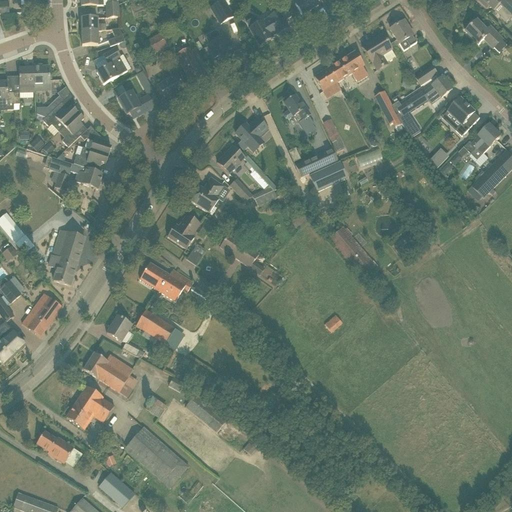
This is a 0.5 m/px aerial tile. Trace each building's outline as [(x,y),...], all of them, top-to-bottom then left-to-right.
[(97,8),(97,7),(103,7),(103,0),(112,0),(111,0),(80,0),(81,8),(97,8)] [(210,9),(220,26),(234,18),(224,0),(210,9)] [(301,0),(294,5),(302,17),(303,16),(305,18),(310,14),(309,13),(317,7),(312,0),(301,0)] [(489,6),(495,12),(501,6),(507,12),(511,7),(511,0),(478,0),(478,1),(486,9),(489,6)] [(0,15),(9,15),(8,2),(0,2),(0,15)] [(105,5),(106,13),(119,12),(118,4),(105,5)] [(119,12),(106,13),(106,20),(119,19),(119,12)] [(278,35),(288,29),(278,13),(249,30),(259,47),(273,39),(272,37),(277,34),(278,35)] [(82,33),(97,33),(106,32),(105,26),(97,26),(97,19),(81,20),(82,33)] [(482,40),(483,41),(484,41),(493,50),(503,40),(491,28),(487,31),(478,22),(473,26),(471,24),(464,30),(466,33),(479,46),(481,44),(480,43),(482,40)] [(390,31),(403,52),(416,44),(412,37),(413,37),(406,26),(404,27),(402,24),(390,31)] [(115,39),(107,42),(110,48),(124,43),(122,37),(118,30),(112,31),(115,39)] [(82,47),(97,47),(97,33),(82,33),(82,47)] [(160,34),(145,43),(144,43),(152,57),(168,48),(160,34)] [(236,61),(232,54),(234,53),(224,35),(206,46),(214,59),(219,57),(225,68),(236,61)] [(391,51),(382,36),(362,49),(370,64),(371,63),(376,72),(387,66),(381,57),(391,51)] [(205,79),(189,49),(176,56),(191,86),(205,79)] [(109,64),(110,66),(96,74),(103,86),(127,73),(127,72),(125,73),(120,66),(123,64),(119,59),(120,58),(115,50),(103,56),(108,65),(109,64)] [(355,53),(327,70),(336,85),(352,75),(357,84),(368,78),(362,69),(364,68),(355,53)] [(34,68),(34,87),(39,87),(39,91),(49,91),(49,68),(42,68),(41,67),(34,67),(34,68)] [(416,79),(422,88),(439,76),(433,67),(416,79)] [(34,87),(34,68),(18,69),(19,93),(35,93),(34,87)] [(323,93),(336,85),(327,70),(314,79),(323,93)] [(166,101),(184,91),(177,77),(158,87),(166,101)] [(433,87),(437,92),(442,99),(453,91),(443,79),(433,87)] [(7,82),(0,82),(0,107),(7,107),(7,111),(13,111),(13,106),(13,94),(7,94),(7,82)] [(428,102),(427,100),(437,92),(433,87),(427,91),(423,94),(422,93),(395,110),(401,120),(428,102)] [(390,126),(400,121),(385,93),(375,98),(390,126)] [(137,104),(131,94),(118,101),(126,116),(132,113),(135,118),(154,108),(148,98),(137,104)] [(52,113),(61,104),(64,102),(59,97),(47,109),(52,113)] [(298,125),(310,116),(301,103),(299,104),(294,97),(284,104),(289,111),(284,115),(283,118),(285,121),(288,121),(293,118),(298,125)] [(461,127),(456,132),(462,138),(480,119),(474,114),(475,113),(461,99),(459,101),(458,100),(454,104),(455,106),(448,114),(461,127)] [(63,128),(77,114),(72,108),(68,112),(61,104),(52,113),(42,122),(49,129),(51,127),(58,133),(63,128)] [(68,149),(80,138),(87,131),(80,124),(83,121),(77,114),(63,128),(69,135),(61,142),(68,149)] [(245,124),(235,134),(241,141),(237,145),(242,151),(247,147),(249,149),(259,140),(257,138),(267,129),(258,119),(248,128),(245,124)] [(323,125),(335,154),(344,150),(331,121),(323,125)] [(464,149),(477,162),(501,138),(489,127),(472,145),(470,143),(464,149)] [(90,151),(108,157),(111,149),(106,148),(108,144),(101,142),(102,140),(90,128),(87,131),(80,138),(84,142),(86,140),(93,143),(90,151)] [(232,148),(217,164),(230,176),(244,160),(232,148)] [(73,166),(102,176),(103,175),(98,174),(101,164),(106,165),(108,157),(90,151),(82,149),(80,158),(76,156),(73,166)] [(337,162),(332,151),(295,168),(300,179),(337,162)] [(448,159),(441,152),(430,163),(437,170),(448,159)] [(511,170),(511,157),(507,152),(472,188),(482,197),(487,193),(489,195),(511,170)] [(253,198),(252,199),(254,201),(258,208),(277,199),(274,192),(278,190),(248,158),(244,161),(247,164),(245,166),(252,174),(250,176),(264,191),(252,197),(253,198)] [(97,191),(102,176),(73,166),(54,160),(50,171),(59,175),(54,188),(65,193),(71,178),(69,177),(70,173),(78,175),(75,183),(97,191)] [(453,168),(449,164),(440,173),(445,177),(453,168)] [(324,172),(309,178),(317,195),(332,188),(324,172)] [(215,199),(223,188),(210,179),(199,196),(197,194),(191,203),(209,215),(218,201),(215,199)] [(253,198),(252,197),(237,181),(229,188),(245,205),(252,199),(253,198)] [(6,214),(0,219),(0,226),(25,255),(35,247),(6,214)] [(192,237),(199,225),(186,216),(176,232),(173,230),(167,239),(186,251),(194,239),(192,237)] [(343,228),(329,241),(365,283),(379,271),(343,228)] [(69,287),(84,240),(60,232),(49,267),(57,270),(53,282),(69,287)] [(260,255),(229,234),(219,249),(249,269),(260,255)] [(186,260),(196,267),(207,253),(197,246),(186,260)] [(12,249),(4,255),(9,261),(17,256),(12,249)] [(150,264),(139,281),(175,304),(184,291),(187,293),(193,284),(173,271),(169,277),(150,264)] [(253,264),(251,272),(261,275),(263,266),(253,264)] [(0,292),(10,306),(22,296),(10,281),(0,289),(0,292)] [(61,309),(44,296),(22,326),(40,339),(61,309)] [(0,298),(0,316),(6,324),(14,318),(0,299),(0,298)] [(165,345),(174,329),(145,311),(136,327),(165,345)] [(121,344),(132,326),(117,317),(106,335),(121,344)] [(335,317),(325,325),(332,334),(342,325),(335,317)] [(26,347),(11,332),(0,342),(0,362),(4,367),(26,347)] [(136,358),(139,352),(125,344),(122,350),(136,358)] [(110,359),(107,363),(94,354),(83,371),(119,393),(119,394),(127,399),(132,391),(124,385),(132,372),(110,359)] [(98,407),(103,400),(87,389),(66,420),(82,430),(92,417),(103,424),(110,415),(98,407)] [(197,394),(185,408),(217,434),(228,420),(197,394)] [(145,410),(159,419),(167,407),(153,398),(145,410)] [(190,468),(144,428),(125,450),(171,490),(190,468)] [(48,455),(64,466),(74,450),(57,440),(56,441),(44,433),(36,445),(49,453),(48,455)] [(99,489),(123,509),(136,495),(111,474),(99,489)] [(18,494),(13,509),(21,511),(56,511),(57,509),(18,494)] [(96,511),(82,499),(70,511),(96,511)]
